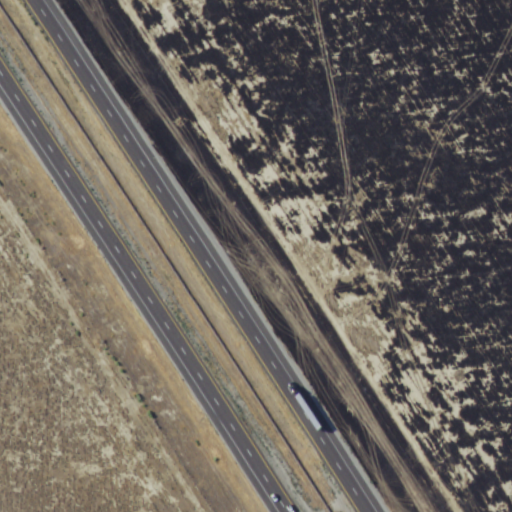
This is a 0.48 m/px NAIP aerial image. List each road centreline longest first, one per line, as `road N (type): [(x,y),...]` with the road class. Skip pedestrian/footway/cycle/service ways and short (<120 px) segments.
road 1 (motorway): [(366,511),(32,0)]
road 2 (motorway): [(0,70),(289,511)]
